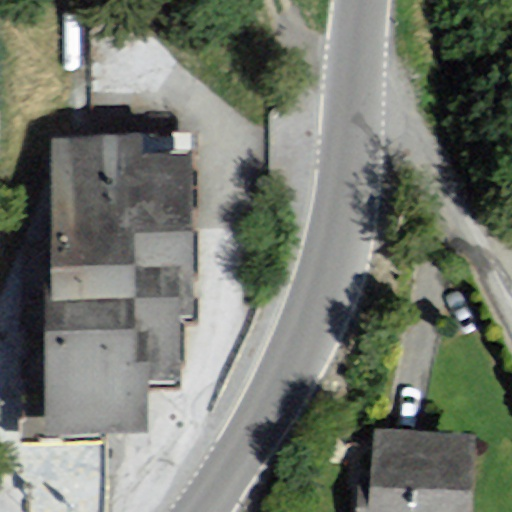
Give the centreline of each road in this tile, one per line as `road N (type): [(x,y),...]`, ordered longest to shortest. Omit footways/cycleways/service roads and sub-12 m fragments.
road 1 (tertiary): [(206,511),(289,361),(326,270),(344,199),(354,81)]
road 2 (residential): [(354,81),(400,123),(511,323)]
